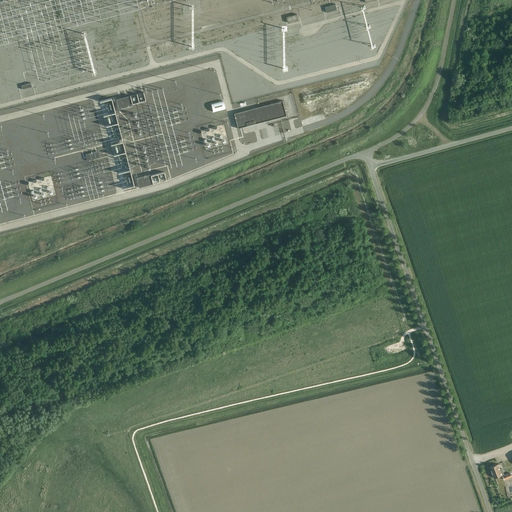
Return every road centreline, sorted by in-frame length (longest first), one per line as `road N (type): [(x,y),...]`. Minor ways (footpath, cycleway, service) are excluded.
road 1 (unclassified): [(0,302),(364,156)]
road 2 (unclassified): [(489,511),(370,166)]
road 3 (unclassified): [(285,135),(362,100),(390,69),(416,0)]
road 4 (unclassified): [(370,166),(511,128)]
